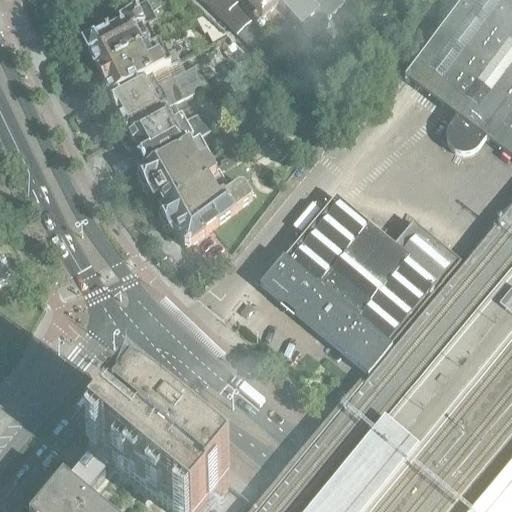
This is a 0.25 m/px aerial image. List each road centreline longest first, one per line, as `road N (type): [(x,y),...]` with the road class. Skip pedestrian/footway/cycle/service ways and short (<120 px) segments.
road 1 (secondary): [(373,511),(154,320)]
road 2 (secondary): [(141,303),(63,189),(0,60)]
road 3 (secondary): [(142,344),(329,511)]
road 4 (secondary): [(0,120),(78,274),(116,324)]
road 5 (residential): [(0,511),(142,344)]
road 6 (residential): [(116,324),(0,463)]
